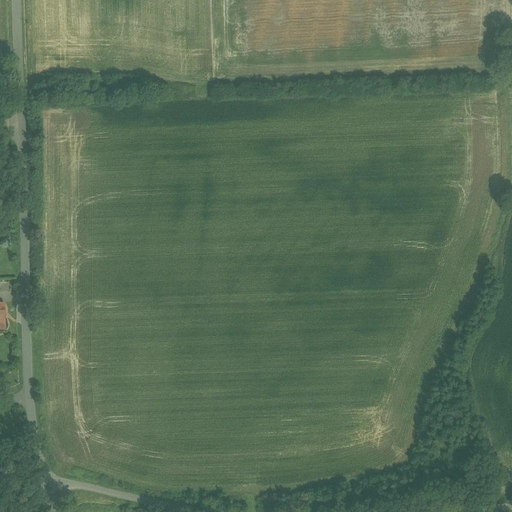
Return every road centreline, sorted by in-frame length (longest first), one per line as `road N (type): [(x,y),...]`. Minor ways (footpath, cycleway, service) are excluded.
road 1 (unclassified): [(44,481),(30,401),(19,129)]
road 2 (unclassified): [(44,481),(190,511)]
road 3 (unclassified): [(19,129),(16,0)]
